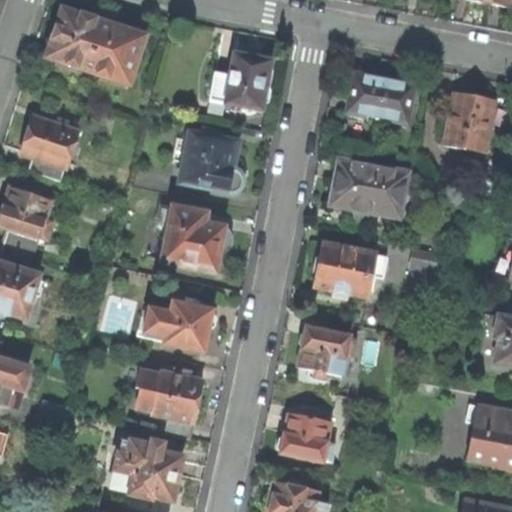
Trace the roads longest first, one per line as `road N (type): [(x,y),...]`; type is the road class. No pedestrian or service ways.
road 1 (residential): [(316,20),(220,511)]
road 2 (residential): [(316,20),(511,58)]
